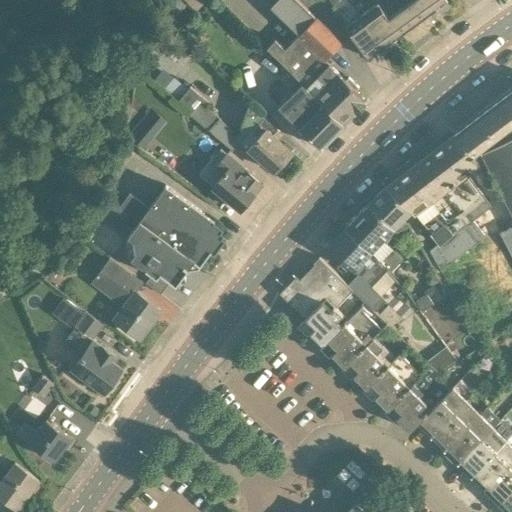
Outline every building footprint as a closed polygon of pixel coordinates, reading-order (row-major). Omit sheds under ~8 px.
[(186,7),(178,0),(174,0),(165,9),(174,18),(186,7)] [(209,0),(184,0),(197,12),(209,0)] [(277,0),(271,7),(299,35),(300,35),(324,59),(339,43),(296,0),(277,0)] [(413,0),(388,19),(400,36),(431,13),(421,0),(413,0)] [(421,0),(431,13),(447,2),(446,0),(421,0)] [(377,4),(361,15),(384,47),(400,36),(388,19),(377,4)] [(384,47),(361,15),(345,27),(368,59),(384,47)] [(177,62),(190,44),(179,35),(165,53),(177,62)] [(276,58),(302,84),(317,98),(342,125),(354,113),(355,113),(366,102),(355,91),(358,88),(348,78),(345,81),(324,59),(300,35),(299,35),(284,50),(274,40),(266,48),(276,59),(276,58)] [(317,98),(302,84),(277,108),(293,123),(293,122),(319,148),(342,125),(317,98)] [(191,112),(188,115),(209,133),(220,119),(204,106),(207,103),(190,87),(179,100),(191,112)] [(511,161),(511,89),(455,133),(479,165),(488,176),(492,174),(511,161)] [(263,118),(240,142),(274,173),(292,153),(277,139),(281,135),(263,118)] [(143,150),(151,141),(136,128),(128,137),(143,150)] [(479,165),(455,133),(386,186),(411,210),(437,246),(430,251),(440,270),(485,238),(473,221),(491,207),(466,175),(479,165)] [(251,199),(262,185),(226,155),(226,154),(220,149),(197,176),(241,212),(244,208),(246,210),(253,200),(251,199)] [(511,214),(511,161),(492,174),(511,214)] [(111,199),(111,200),(200,266),(203,263),(204,262),(203,262),(205,260),(206,259),(205,259),(207,257),(208,256),(225,232),(203,215),(204,214),(166,185),(149,208),(129,193),(126,198),(112,187),(106,196),(111,199)] [(411,211),(386,186),(368,205),(394,228),(398,232),(408,225),(402,219),(411,211)] [(200,266),(111,200),(97,218),(125,239),(127,241),(129,238),(140,246),(131,259),(152,274),(145,284),(160,295),(170,281),(176,285),(179,280),(185,280),(184,274),(188,269),(185,266),(190,259),(199,266),(198,266),(199,267),(200,266)] [(368,205),(345,227),(370,253),(388,270),(391,273),(402,261),(387,246),(385,249),(379,243),(394,228),(368,205)] [(511,216),(496,224),(511,256),(511,216)] [(376,312),(386,301),(371,288),(388,270),(370,253),(345,227),(345,228),(327,247),(352,271),(357,276),(348,285),(376,312)] [(132,275),(110,258),(97,274),(119,290),(113,298),(124,306),(114,319),(140,338),(160,311),(136,292),(143,283),(132,275)] [(305,318),(314,327),(323,318),(321,316),(322,315),(319,312),(324,307),(329,312),(334,307),(335,307),(351,290),(349,288),(319,258),(313,263),(314,265),(299,281),(301,283),(288,296),(308,316),(305,318)] [(11,279),(16,288),(28,281),(22,272),(11,279)] [(426,294),(416,301),(423,312),(433,305),(426,294)] [(51,314),(73,330),(85,314),(63,298),(51,314)] [(345,367),(350,362),(368,342),(381,330),(362,312),(365,310),(361,306),(348,320),(347,321),(328,340),(337,349),(332,354),(335,358),(345,367)] [(323,345),(328,340),(347,321),(348,320),(335,307),(334,307),(329,312),(324,307),(319,312),(322,315),(321,316),(323,318),(314,327),(311,331),(310,332),(310,333),(313,336),(323,345)] [(114,379),(121,369),(112,362),(116,357),(92,340),(103,325),(86,313),(85,314),(73,330),(64,342),(82,355),(72,369),(104,392),(106,390),(109,390),(115,383),(114,379)] [(366,388),(372,384),(395,359),(374,338),(381,330),(368,342),(350,362),(359,370),(355,374),(353,376),(354,376),(366,388)] [(380,392),(375,397),(388,410),(420,376),(399,355),(395,359),(372,384),(380,392)] [(31,388),(44,398),(54,385),(41,375),(31,388)] [(409,431),(420,420),(433,406),(421,394),(422,394),(412,384),(393,404),(401,413),(396,418),(409,431)] [(421,428),(430,437),(465,402),(451,388),(433,406),(420,420),(425,425),(421,428)] [(443,443),(447,447),(478,415),(465,402),(430,437),(440,446),(443,443)] [(448,455),(457,463),(491,427),(479,415),(478,415),(447,447),(443,451),(444,452),(448,448),(452,452),(448,455)] [(16,434),(53,461),(70,438),(46,420),(37,434),(24,424),(16,434)] [(470,470),(474,473),(505,441),(491,427),(457,463),(466,473),(470,470)] [(475,481),(484,490),(511,461),(511,447),(506,441),(505,441),(474,473),(470,477),(471,478),(475,474),(478,478),(475,481)] [(497,503),(497,504),(511,488),(511,461),(484,490),(493,499),(497,496),(500,500),(497,503)] [(0,496),(18,509),(39,481),(15,464),(2,480),(0,478),(0,496)] [(502,508),(506,511),(511,511),(511,488),(497,504),(502,508)]
